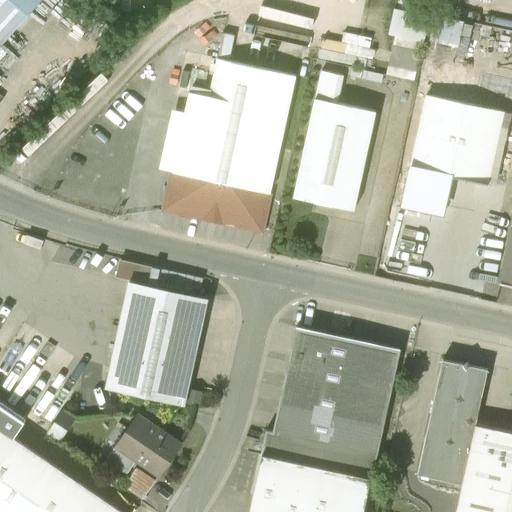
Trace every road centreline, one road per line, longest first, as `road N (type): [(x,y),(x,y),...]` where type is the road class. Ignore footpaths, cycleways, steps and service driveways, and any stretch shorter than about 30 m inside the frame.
road 1 (unclassified): [(266,273),(0,199)]
road 2 (unclassified): [(266,273),(226,443),(190,511)]
road 3 (unclassified): [(511,327),(266,273)]
